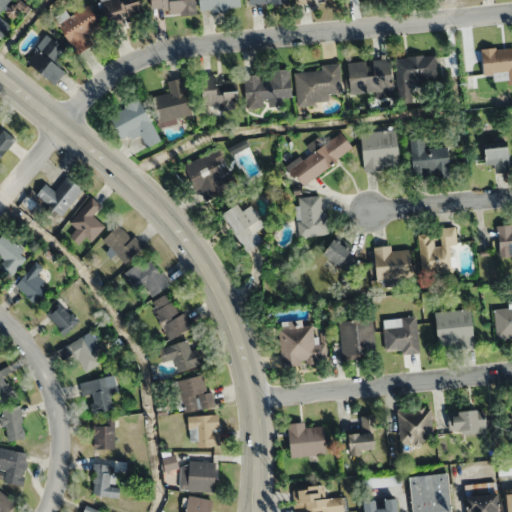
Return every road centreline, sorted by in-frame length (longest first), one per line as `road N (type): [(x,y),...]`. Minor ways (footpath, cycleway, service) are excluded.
road 1 (residential): [(0,75),(151,201),(211,280),(240,346),(251,397),(252,511)]
road 2 (residential): [(62,126),(121,70),(174,49),(511,12)]
road 3 (residential): [(251,397),(511,369)]
road 4 (residential): [(0,315),(39,361),(59,412),(61,465),(46,511)]
road 5 (residential): [(363,211),(511,194)]
